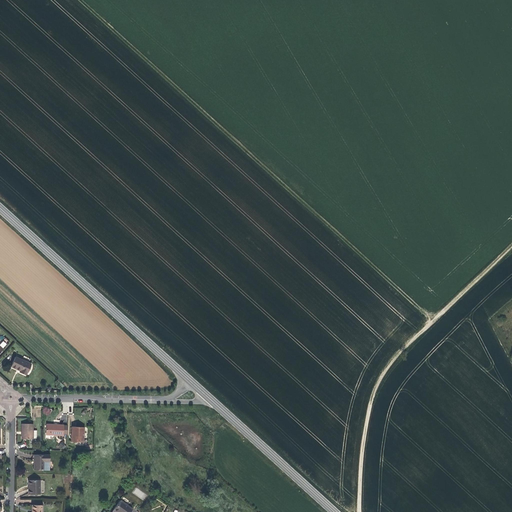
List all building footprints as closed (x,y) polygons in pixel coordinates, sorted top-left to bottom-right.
[(30,364),(15,357),(11,367),(20,371),(19,372),(26,375),(30,364)] [(32,407),(32,417),(40,417),(41,407),(32,407)] [(215,415),(215,414),(214,413),(213,414),(211,414),(210,415),(209,416),(209,417),(209,418),(209,420),(209,421),(210,422),(211,423),(212,424),(213,424),(215,424),(216,424),(217,423),(218,422),(219,421),(219,420),(219,418),(219,417),(218,417),(215,415)] [(63,425),(56,424),(56,420),(54,420),(50,420),(50,422),(50,424),(46,424),(45,433),(54,433),(54,435),(63,436),(63,434),(63,425)] [(32,439),(32,438),(32,430),(32,424),(21,424),(21,432),(22,432),(22,439),(32,439)] [(78,427),(72,426),(71,442),(83,442),(83,427),(78,427)] [(36,461),(36,463),(34,463),(34,470),(49,470),(49,455),(35,455),(35,459),(35,461),(36,461)] [(38,489),(38,480),(28,480),(28,494),(40,494),(40,489),(38,489)] [(129,511),(132,509),(120,500),(113,509),(116,511),(129,511)]
